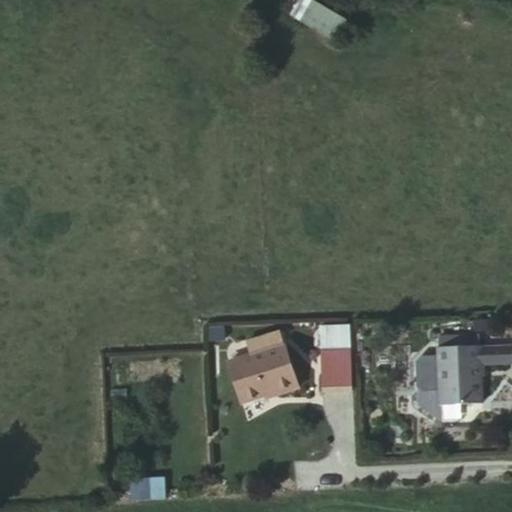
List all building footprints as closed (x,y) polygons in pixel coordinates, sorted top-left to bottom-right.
[(363,30),(313,0),(312,0),(301,18),(351,47),(363,30)] [(320,386),(351,386),(350,323),(319,323),(320,386)] [(382,368),(381,360),(352,360),(353,369),(382,368)] [(478,364),(479,380),(499,380),(499,365),(478,364)] [(511,366),(499,365),(499,380),(511,379),(511,366)] [(272,376),(279,390),(310,377),(306,367),(297,370),(295,366),(272,376)] [(353,369),(353,387),(382,386),(382,368),(353,369)] [(310,377),(279,390),(253,401),(268,437),(301,424),(305,433),(330,422),(310,377)] [(474,436),(511,434),(511,379),(499,380),(479,380),(473,380),(473,387),(474,423),(474,436)] [(353,427),(384,425),(382,386),(353,387),(353,427)] [(457,423),(474,423),(473,387),(456,387),(451,393),(451,418),(457,423)]
